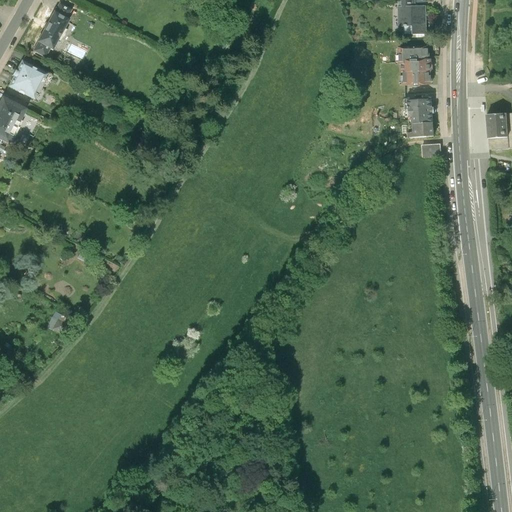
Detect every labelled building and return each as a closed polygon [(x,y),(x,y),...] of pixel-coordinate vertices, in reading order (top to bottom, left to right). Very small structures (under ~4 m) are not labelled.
[(426,6),(415,6),(402,6),(398,6),(398,26),(413,26),(413,34),(426,34),(426,6)] [(75,19),(60,11),(39,49),(51,55),(55,47),(58,49),(75,19)] [(399,65),(401,65),(401,76),(401,86),(403,86),(404,89),(431,89),(430,76),(430,72),(433,72),(433,64),(430,64),(429,49),(399,50),(399,65)] [(53,73),(28,60),(15,85),(40,98),(53,73)] [(431,98),(407,99),(408,118),(412,118),(412,125),(432,124),(431,98)] [(24,110),(3,99),(0,105),(0,138),(2,140),(4,141),(8,143),(12,141),(16,133),(14,129),(24,110)] [(506,112),(487,113),(488,127),(488,136),(508,135),(506,112)] [(433,138),(433,124),(432,124),(412,125),(412,134),(408,134),(408,139),(433,138)] [(488,136),(489,147),(509,146),(508,135),(488,136)] [(440,145),(421,146),(422,158),(441,157),(440,145)] [(62,311),(55,325),(69,332),(76,318),(62,311)]
